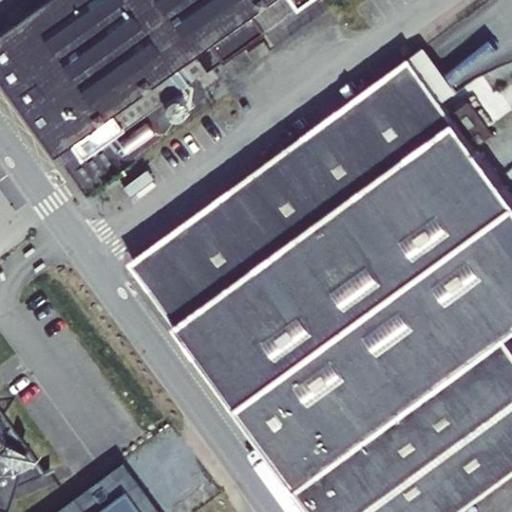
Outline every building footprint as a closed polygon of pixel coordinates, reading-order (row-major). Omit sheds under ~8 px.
[(207,68),(284,13),(275,0),(39,0),(0,28),(0,74),(55,152),(59,149),(66,158),(78,150),(81,154),(205,65),(207,68)] [(275,0),(284,13),(302,0),(275,0)] [(282,24),(267,35),(274,45),(289,34),(282,24)] [(424,45),(412,55),(444,100),(457,90),(424,45)] [(132,259),(175,318),(179,324),(458,120),(453,112),(444,100),(412,55),(132,259)] [(179,324),(297,486),(511,329),(511,191),(477,144),(493,132),(470,100),(453,112),(458,120),(179,324)] [(511,332),(511,329),(297,486),(315,511),(456,511),(511,471),(511,338),(510,335),(511,332)] [(160,511),(121,460),(50,511),(160,511)] [(0,499),(19,491),(0,465),(0,499)]
